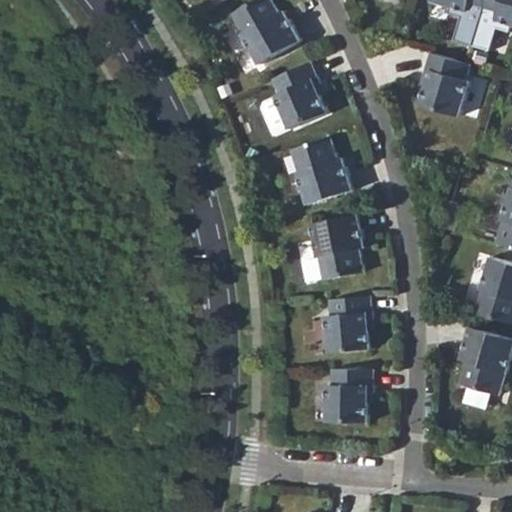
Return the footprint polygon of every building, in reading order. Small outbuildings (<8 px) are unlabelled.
[(245,33),(262,63),(304,38),(292,17),(287,20),(282,12),(274,0),(255,0),(234,13),(246,33),(245,33)] [(485,11),(488,0),(433,0),(468,11),(470,6),(485,11)] [(511,0),(488,0),(485,11),(500,15),(499,20),(511,23),(511,0)] [(470,62),(435,52),(428,74),(433,76),(430,85),(424,103),(464,115),(475,81),(470,79),(475,64),(470,62)] [(322,86),(311,62),(267,81),(281,112),(282,112),(290,134),(329,118),(320,96),(317,88),(322,86)] [(334,135),(294,148),(301,171),(300,171),(310,203),(357,188),(349,164),(344,166),(341,157),(334,135)] [(346,156),(341,157),(344,166),(349,164),(346,156)] [(511,190),(503,218),(504,219),(498,241),(511,245),(511,190)] [(361,213),(313,223),(321,256),(322,256),(326,279),(367,271),(362,248),(360,239),(366,237),(361,213)] [(448,213),(444,225),(457,229),(459,221),(455,214),(448,213)] [(511,261),(492,256),(483,288),(483,289),(477,311),(511,321),(511,261)] [(373,295),(332,298),(333,314),(328,315),(332,351),(373,347),(371,329),(370,319),(375,318),(373,295)] [(509,371),(511,362),(511,337),(472,325),(465,349),(471,351),(468,360),(462,382),(502,394),(508,371),(509,371)] [(462,358),(468,360),(471,351),(465,349),(462,358)] [(376,368),(335,368),(335,384),(330,384),(329,420),(371,421),(371,401),(371,392),(376,391),(376,368)]
